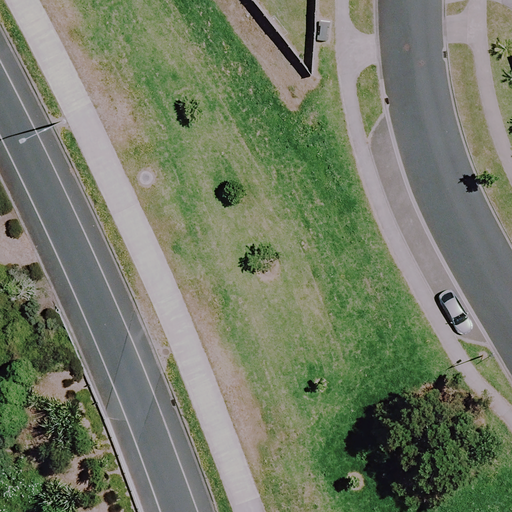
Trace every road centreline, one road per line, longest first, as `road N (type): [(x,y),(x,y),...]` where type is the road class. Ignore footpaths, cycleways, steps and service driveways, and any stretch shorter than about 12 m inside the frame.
road 1 (primary): [(0,95),(172,511)]
road 2 (residential): [(511,313),(443,185),(424,131),(414,0)]
